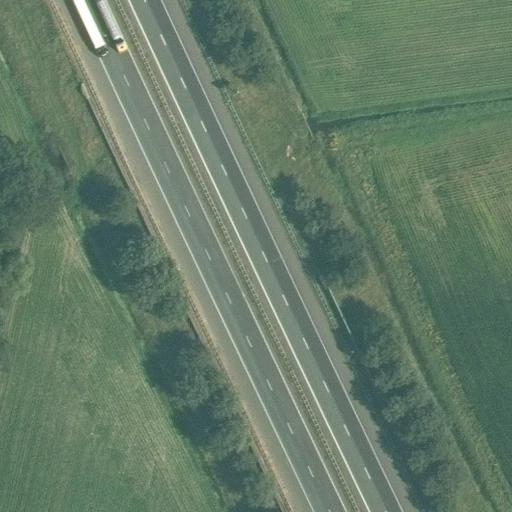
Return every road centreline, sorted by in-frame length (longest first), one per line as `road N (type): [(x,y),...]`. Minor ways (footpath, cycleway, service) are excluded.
road 1 (motorway): [(385,511),(143,0)]
road 2 (motorway): [(87,0),(328,511)]
